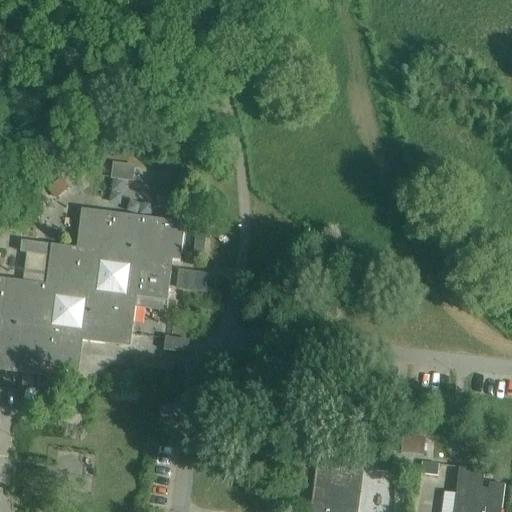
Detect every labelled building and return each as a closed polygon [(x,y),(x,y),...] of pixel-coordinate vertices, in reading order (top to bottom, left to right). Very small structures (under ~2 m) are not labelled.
[(156,170),(154,186),(175,189),(177,173),(156,170)] [(59,180),(48,190),(56,199),(67,189),(59,180)] [(181,262),(185,224),(82,211),(78,249),(22,242),(22,243),(53,247),(48,285),(0,279),(0,346),(1,346),(0,350),(0,362),(78,372),(82,341),(106,344),(107,335),(121,337),(120,347),(131,348),(137,298),(168,302),(173,261),(181,262)] [(402,436),(400,455),(423,457),(425,438),(402,436)] [(501,511),(505,487),(490,485),(489,490),(482,490),(485,472),(460,468),(454,511),(358,511),(366,456),(341,453),(338,471),(332,470),(332,464),(317,462),(310,511),(501,511)] [(422,464),(418,475),(436,478),(438,466),(422,464)]
